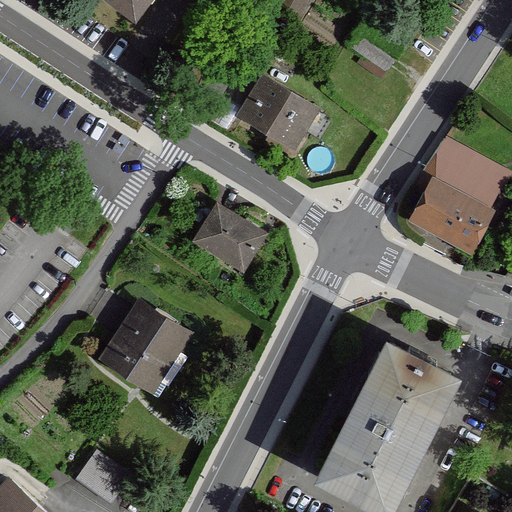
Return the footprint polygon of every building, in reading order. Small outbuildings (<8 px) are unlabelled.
[(122,0),(136,9),(142,0),(122,0)] [(295,25),(310,0),(270,0),(267,7),(295,25)] [(365,56),(359,65),(381,80),(401,50),(365,25),(351,46),(365,56)] [(303,131),(314,110),(266,80),(243,115),(293,146),(303,131)] [(314,110),(303,131),(321,142),(333,122),(314,110)] [(435,150),(498,186),(504,175),(441,140),(435,150)] [(487,206),(498,186),(435,150),(413,184),(427,191),(414,214),(468,246),(488,208),(487,206)] [(252,227),(245,223),(220,206),(198,239),(245,268),(264,236),(252,227)] [(248,218),(245,223),(252,227),(255,222),(248,218)] [(150,383),(162,365),(166,366),(186,334),(143,305),(110,356),(150,383)] [(325,469),(387,501),(452,373),(390,341),(325,469)] [(131,469),(102,450),(87,472),(116,492),(131,469)] [(0,511),(46,511),(14,482),(0,496),(0,511)]
